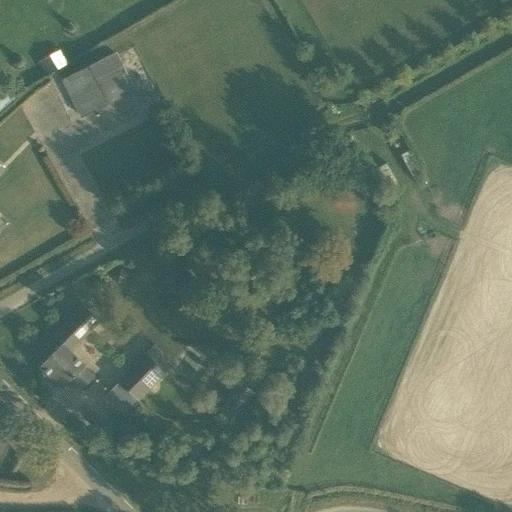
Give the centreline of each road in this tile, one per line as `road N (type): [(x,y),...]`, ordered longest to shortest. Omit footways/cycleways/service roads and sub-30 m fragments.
road 1 (track): [(0,307),(278,148),(378,108),(511,36)]
road 2 (unclassified): [(125,511),(0,388)]
